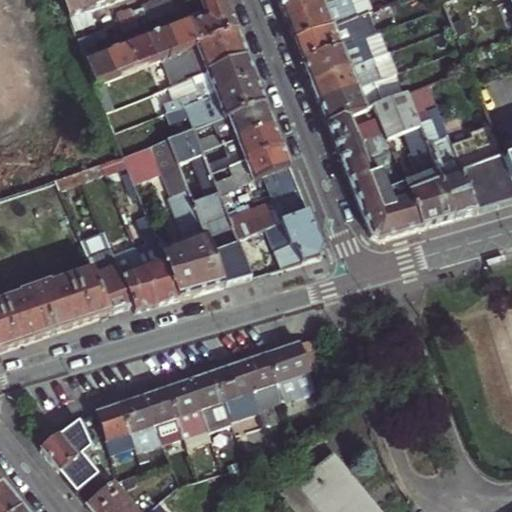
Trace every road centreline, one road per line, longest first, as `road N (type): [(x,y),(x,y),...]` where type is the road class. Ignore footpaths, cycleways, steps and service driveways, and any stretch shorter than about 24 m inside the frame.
road 1 (tertiary): [(0,384),(359,279)]
road 2 (residential): [(252,0),(359,279)]
road 3 (residential): [(353,326),(426,496),(465,510),(507,490)]
road 4 (residential): [(399,268),(476,471),(507,490)]
